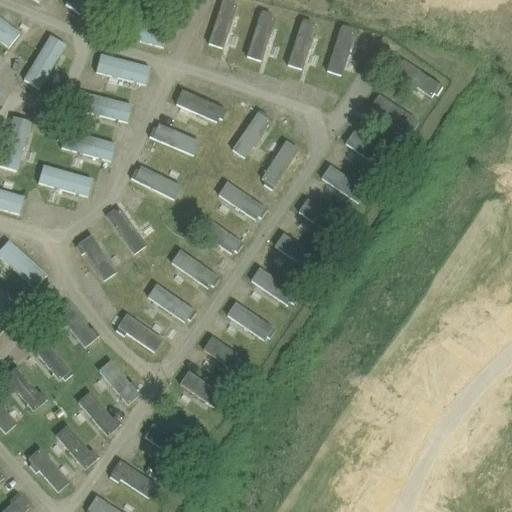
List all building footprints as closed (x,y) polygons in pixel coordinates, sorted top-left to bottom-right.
[(66,0),(63,5),(79,16),(90,0),(66,0)] [(143,0),(179,9),(181,0),(143,0)] [(229,0),(221,0),(207,44),(222,48),(235,6),(231,5),(232,1),(229,0)] [(260,11),(245,57),(260,62),(274,19),(269,18),(270,14),(260,11)] [(163,49),(168,31),(117,18),(112,36),(163,49)] [(0,43),(7,49),(19,34),(0,19),(0,43)] [(301,20),(286,66),(301,70),(315,28),(310,27),(312,23),(301,20)] [(341,26),(325,72),(340,76),(354,34),(350,33),(351,29),(341,26)] [(23,81),(39,90),(65,45),(49,36),(23,81)] [(144,87),(149,68),(99,55),(94,73),(144,87)] [(444,87),(403,61),(395,74),(432,98),(435,94),(438,96),(444,87)] [(226,110),(181,90),(175,105),(216,123),(217,119),(221,121),(226,110)] [(126,124),(131,106),(80,93),(76,111),(126,124)] [(418,123),(378,95),(369,108),(406,133),(409,130),(412,132),(418,123)] [(259,110),(231,151),(244,160),(269,122),(266,120),(269,117),(259,110)] [(30,123),(12,117),(0,158),(0,167),(16,172),(30,123)] [(147,138),(193,157),(199,142),(157,125),(156,129),(152,127),(147,138)] [(110,163),(115,144),(65,131),(60,150),(110,163)] [(394,159),(354,131),(345,144),(381,170),(384,166),(387,168),(394,159)] [(272,191),(298,151),(285,142),(261,179),(265,182),(262,185),(272,191)] [(86,199),(92,180),(42,166),(36,185),(86,199)] [(369,193),(329,166),(320,179),(358,204),(360,200),(363,202),(369,193)] [(129,180),(174,201),(181,187),(140,167),(138,171),(134,169),(129,180)] [(267,210),(226,183),(218,196),(255,221),(257,217),(261,219),(267,210)] [(0,210),(18,216),(23,198),(0,190),(0,210)] [(346,226),(306,199),(297,212),(335,237),(337,233),(340,235),(346,226)] [(104,216),(133,256),(146,247),(120,210),(117,212),(114,209),(104,216)] [(243,245),(203,218),(194,231),(232,256),(234,252),(237,254),(243,245)] [(322,261),(282,235),(273,248),(310,272),(313,268),(316,271),(322,261)] [(115,274),(90,236),(76,245),(77,246),(74,248),(80,257),(83,254),(102,283),(115,274)] [(0,260),(33,291),(46,277),(8,242),(0,250),(0,260)] [(219,278),(178,251),(170,264),(207,289),(210,285),(213,287),(219,278)] [(298,295),(258,269),(249,282),(286,306),(289,302),(292,305),(298,295)] [(196,312),(155,286),(147,299),(184,323),(187,319),(190,321),(196,312)] [(0,316),(8,324),(21,309),(0,290),(0,316)] [(89,331),(67,303),(55,313),(83,349),(99,337),(92,329),(89,331)] [(275,330),(234,304),(226,317),(263,341),(266,337),(269,339),(275,330)] [(162,341),(125,315),(116,328),(117,329),(115,331),(123,337),(126,334),(153,353),(162,341)] [(72,375),(41,338),(29,348),(58,382),(61,379),(64,382),(72,375)] [(251,365),(211,338),(202,351),(239,376),(242,372),(245,374),(251,365)] [(128,384),(109,362),(98,372),(127,406),(138,397),(135,393),(138,390),(131,382),(128,384)] [(37,394),(15,366),(2,376),(31,413),(47,401),(40,392),(37,394)] [(228,399),(187,373),(179,386),(216,410),(219,406),(222,409),(228,399)] [(111,420),(88,393),(76,403),(106,439),(121,426),(114,417),(111,420)] [(0,430),(4,435),(15,425),(0,408),(0,430)] [(89,453),(66,426),(54,436),(84,472),(99,459),(92,451),(89,453)] [(192,452),(151,426),(143,439),(180,463),(182,459),(186,462),(192,452)] [(37,472),(57,494),(68,484),(38,450),(27,460),(31,464),(27,467),(35,475),(37,472)] [(119,481),(149,500),(157,487),(119,461),(108,478),(117,484),(119,481)] [(11,505),(2,511),(26,511),(29,509),(17,495),(8,502),(11,505)] [(117,511),(95,497),(85,511),(117,511)]
